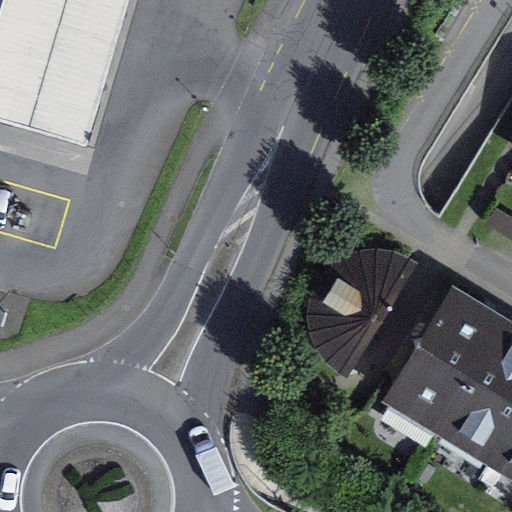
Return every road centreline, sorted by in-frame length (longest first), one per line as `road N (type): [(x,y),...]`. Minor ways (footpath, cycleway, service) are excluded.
road 1 (tertiary): [(145,399),(188,327),(337,0)]
road 2 (residential): [(492,0),(388,157),(401,186),(453,237),(511,271)]
road 3 (secondary): [(145,399),(109,388),(72,390),(38,403),(0,446)]
road 4 (secondary): [(205,511),(193,446),(145,399)]
